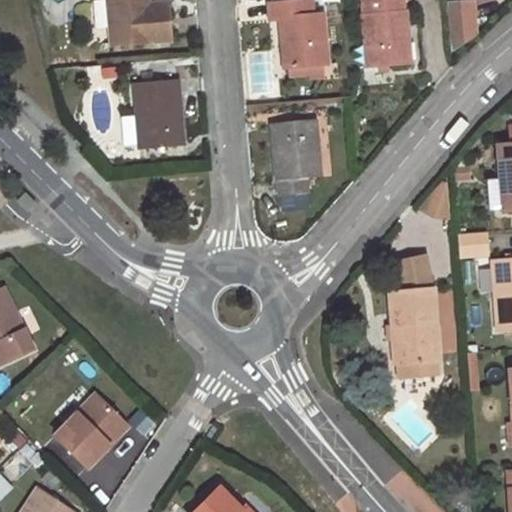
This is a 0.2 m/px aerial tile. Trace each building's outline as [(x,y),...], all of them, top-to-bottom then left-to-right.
[(146,7),(145,0),(107,0),(111,46),(169,42),(165,6),(146,7)] [(360,0),(366,69),(409,65),(404,12),(402,12),(400,0),(360,0)] [(284,67),(325,63),(322,16),(313,17),(312,1),(268,6),(269,20),(279,20),(284,67)] [(474,1),(445,2),(448,47),(476,45),(474,1)] [(183,147),(177,81),(133,84),(138,151),(183,147)] [(314,120),(271,125),(278,196),(309,193),(307,179),(319,178),(314,120)] [(511,138),(495,140),(499,205),(511,203),(511,138)] [(25,192),(16,200),(27,212),(36,204),(25,192)] [(483,227),(455,230),(457,251),(484,249),(483,227)] [(511,247),(487,249),(488,266),(493,327),(511,325),(511,247)] [(399,292),(430,290),(424,261),(397,269),(399,292)] [(0,363),(31,349),(2,288),(0,288),(0,363)] [(438,358),(432,290),(430,290),(399,292),(387,294),(390,325),(384,326),(385,340),(393,339),(393,340),(391,340),(393,363),(394,363),(396,378),(434,375),(432,359),(438,358)] [(52,434),(84,467),(123,427),(92,395),(52,434)] [(0,473),(0,495),(11,485),(0,473)] [(251,511),(244,504),(240,508),(218,486),(191,511),(251,511)] [(71,511),(35,489),(19,511),(71,511)]
